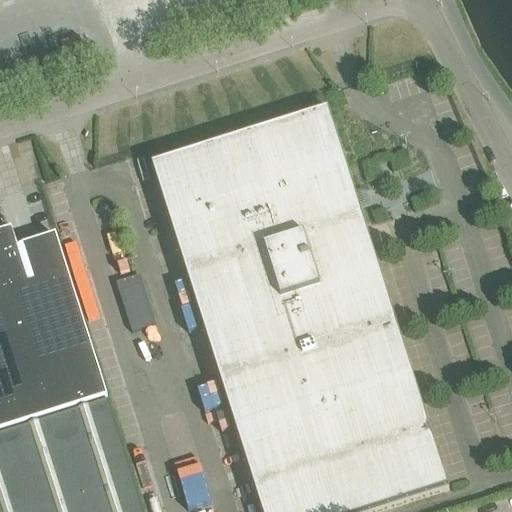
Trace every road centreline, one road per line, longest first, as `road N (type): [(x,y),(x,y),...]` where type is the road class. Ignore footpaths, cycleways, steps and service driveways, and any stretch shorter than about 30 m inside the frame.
road 1 (unclassified): [(0,120),(383,0)]
road 2 (unclassified): [(511,173),(412,0)]
